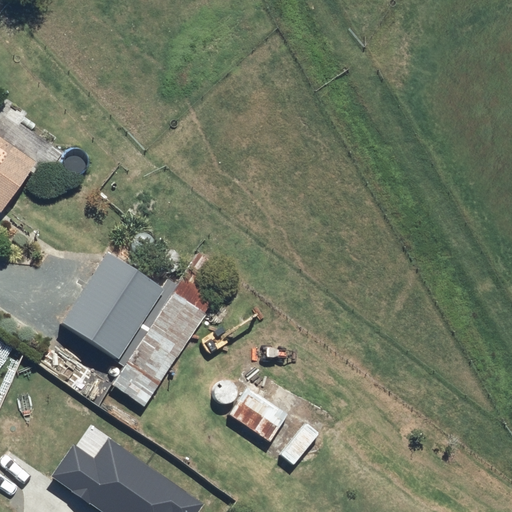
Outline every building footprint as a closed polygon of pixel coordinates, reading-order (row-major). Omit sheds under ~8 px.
[(0,215),(0,216),(35,166),(0,141),(0,215)] [(83,168),(36,237),(52,247),(99,179),(83,168)] [(198,255),(113,387),(145,409),(231,277),(198,255)] [(62,328),(118,363),(165,293),(107,257),(62,328)] [(65,266),(21,265),(20,284),(65,284),(65,266)] [(82,268),(68,268),(67,285),(82,285),(82,268)] [(0,390),(9,375),(0,369),(0,390)] [(263,370),(254,381),(263,388),(272,377),(263,370)] [(228,394),(218,410),(270,444),(288,417),(225,374),(217,387),(228,394)] [(62,403),(47,393),(1,459),(15,469),(62,403)] [(109,456),(104,467),(116,472),(120,461),(109,456)] [(205,511),(212,502),(150,463),(129,497),(145,507),(141,511),(205,511)]
